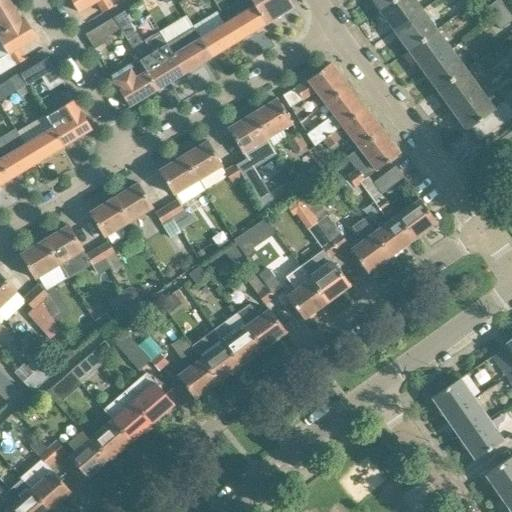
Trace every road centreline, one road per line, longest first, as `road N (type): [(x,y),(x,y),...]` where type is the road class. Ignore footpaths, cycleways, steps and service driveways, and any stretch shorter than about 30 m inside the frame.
road 1 (residential): [(483,234),(326,341),(136,511)]
road 2 (unclassified): [(483,234),(333,30)]
road 3 (residential): [(128,152),(333,30)]
road 4 (residential): [(235,511),(374,388)]
road 5 (unclassified): [(128,152),(38,0)]
road 6 (residential): [(374,388),(511,289)]
road 7 (residential): [(462,511),(374,388)]
road 8 (residential): [(0,232),(128,152)]
